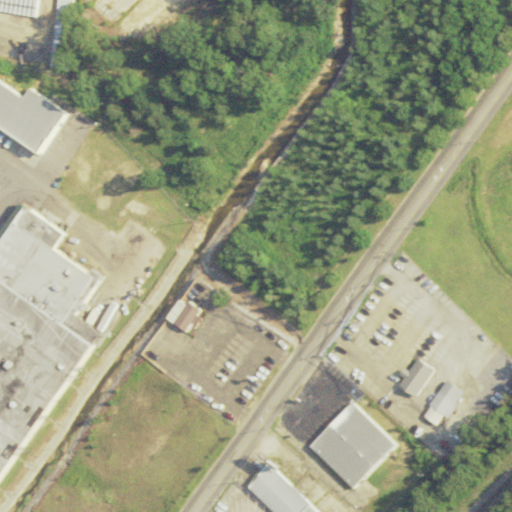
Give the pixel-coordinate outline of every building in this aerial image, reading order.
[(58,0),(75,0),(68,69),(51,67),(58,0)] [(89,6),(95,0),(141,0),(113,29),(89,6)] [(0,123),(46,154),(72,115),(34,89),(28,98),(0,79),(0,123)] [(67,234),(32,209),(0,254),(0,485),(106,335),(78,315),(105,276),(96,270),(93,274),(57,249),(67,234)] [(203,311),(192,303),(177,324),(187,331),(203,311)] [(436,370),(420,359),(410,372),(406,369),(402,375),(406,378),(401,386),(417,397),(436,370)] [(432,405),(434,407),(446,416),(448,417),(466,393),(449,381),(432,405)] [(358,489),(315,447),(358,404),(400,446),(358,489)] [(434,407),(427,417),(439,426),(446,416),(434,407)] [(321,511),(276,511),(251,488),(272,465),(321,511)]
